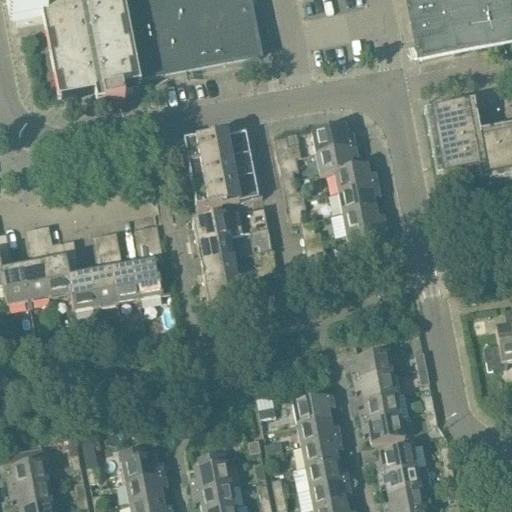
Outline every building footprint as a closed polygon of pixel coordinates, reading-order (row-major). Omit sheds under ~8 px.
[(511,0),(10,0),(12,5),(17,30),(49,24),(62,95),(64,95),(66,107),(57,109),(57,111),(69,108),(82,106),(93,104),(94,103),(96,114),(105,112),(124,108),(122,98),(129,97),(136,95),(144,94),(144,92),(132,94),(131,88),(142,86),(143,88),(150,87),(148,80),(156,79),(157,85),(161,84),(161,82),(186,77),(203,74),(259,63),(246,0),(406,0),(414,41),(414,42),(415,48),(414,48),(416,61),(418,61),(419,64),(454,57),(484,51),(511,45),(511,137),(474,144),(467,107),(441,112),(429,114),(442,181),(476,174),(479,190),(489,188),(488,182),(511,177),(511,0)] [(346,140),(344,130),(310,136),(315,159),(354,151),(352,139),(346,140)] [(179,165),(185,164),(186,173),(253,160),(249,137),(176,151),(179,165)] [(273,143),(277,166),(295,163),(300,162),(297,148),(287,150),(285,141),(273,143)] [(319,181),(333,178),(333,177),(352,174),(352,172),(350,164),(356,163),(354,151),(315,159),(319,181)] [(186,173),(188,182),(183,183),(185,195),(257,181),(253,160),(186,173)] [(277,166),(281,188),(294,185),(292,177),(298,176),(295,163),(277,166)] [(366,169),(352,172),(352,174),(333,177),(333,178),(337,198),(377,191),(374,178),(369,179),(366,169)] [(261,202),(257,181),(185,195),(187,207),(193,206),(195,215),(261,202)] [(295,193),(294,185),(281,188),(283,195),(295,193)] [(337,198),(342,219),(375,213),(373,203),(379,202),(377,191),(337,198)] [(264,212),(263,212),(252,214),(251,214),(253,224),(266,221),(264,212)] [(375,213),(342,219),(346,240),(385,233),(383,221),(377,222),(375,213)] [(238,217),(191,225),(193,236),(187,237),(189,249),(229,242),(242,239),(238,217)] [(289,229),(299,227),(302,227),(300,218),(287,220),(289,229)] [(312,225),(302,227),(299,227),(301,236),(314,234),(312,225)] [(141,269),(132,271),(138,304),(160,300),(168,298),(159,250),(155,230),(134,235),(138,254),(141,269)] [(50,301),(69,298),(71,297),(65,269),(66,268),(63,250),(49,252),(45,232),(36,234),(40,254),(50,301)] [(387,245),(385,233),(346,240),(350,263),(384,256),(381,246),(387,245)] [(197,259),(199,269),(233,262),(229,242),(189,249),(191,261),(197,259)] [(259,258),(272,255),(271,247),(258,249),(259,258)] [(29,256),(31,271),(22,273),(28,306),(50,301),(40,254),(29,256)] [(274,264),(272,255),(259,258),(261,266),(274,264)] [(117,308),(138,304),(132,271),(123,273),(120,258),(108,260),(117,308)] [(319,259),(306,261),(308,271),(320,268),(319,259)] [(6,310),(28,306),(22,273),(13,275),(10,260),(0,261),(0,272),(4,291),(2,291),(6,310)] [(98,278),(89,279),(96,312),(117,308),(108,260),(95,262),(98,278)] [(237,284),(233,262),(199,269),(201,278),(195,279),(197,292),(237,284)] [(96,312),(89,279),(80,281),(77,266),(66,268),(65,269),(71,297),(69,298),(73,317),(96,312)] [(241,306),(237,284),(197,292),(199,304),(206,302),(208,312),(241,306)] [(278,289),(266,292),(268,301),(280,299),(278,289)] [(498,352),(484,354),(487,375),(507,372),(506,368),(511,366),(511,314),(504,316),(505,323),(507,331),(495,333),(498,352)] [(487,335),(484,322),(468,324),(470,338),(487,335)] [(30,344),(19,346),(21,358),(33,355),(30,344)] [(352,387),(392,379),(388,357),(354,363),(356,373),(350,374),(352,387)] [(426,373),(423,358),(423,357),(414,359),(417,374),(426,373)] [(429,388),(426,373),(417,374),(420,389),(429,388)] [(361,397),(363,407),(396,401),(392,379),(352,387),(355,399),(361,397)] [(359,417),(361,429),(400,422),(408,420),(403,399),(396,401),(363,407),(364,416),(359,417)] [(426,417),(434,415),(431,399),(423,401),(426,417)] [(334,414),(331,401),(292,409),(296,431),(330,425),(328,415),(334,414)] [(258,415),(260,424),(275,421),(274,412),(258,415)] [(437,430),(434,415),(426,417),(429,432),(437,430)] [(405,444),(400,422),(361,429),(363,441),(369,440),(371,450),(405,444)] [(296,431),(300,452),(340,445),(337,432),(331,434),(330,425),(296,431)] [(342,457),(340,445),(300,452),(305,474),(338,467),(336,458),(342,457)] [(260,458),(259,452),(258,446),(247,448),(248,452),(250,460),(260,458)] [(280,448),(265,451),(266,459),(282,456),(280,448)] [(381,468),(375,469),(377,481),(417,474),(425,472),(421,449),(379,457),(381,468)] [(450,467),(447,451),(435,454),(438,469),(450,467)] [(143,453),(119,458),(120,467),(125,489),(164,481),(162,469),(156,471),(154,460),(145,462),(143,453)] [(12,482),(6,484),(8,496),(48,488),(43,465),(42,466),(40,455),(8,461),(12,482)] [(282,456),(266,459),(268,468),(283,465),(282,456)] [(195,485),(189,486),(192,498),(231,491),(227,468),(225,459),(197,464),(198,473),(193,474),(195,485)] [(72,476),(80,474),(78,460),(69,461),(72,476)] [(305,474),(309,495),(348,487),(346,475),(340,476),(338,467),(305,474)] [(438,469),(441,484),(454,482),(450,467),(438,469)] [(266,485),(262,468),(254,470),(257,487),(266,485)] [(94,471),(86,473),(89,488),(97,486),(94,471)] [(386,492),(387,501),(421,495),(430,493),(426,472),(425,472),(417,474),(377,481),(380,493),(386,492)] [(125,489),(129,511),(162,504),(161,495),(166,493),(164,481),(125,489)] [(280,484),(271,486),(274,501),(283,500),(280,484)] [(77,504),(86,503),(83,487),(74,489),(77,504)] [(350,499),(348,487),(309,495),(311,511),(332,511),(346,509),(345,500),(350,499)] [(48,488),(8,496),(11,508),(17,507),(17,511),(37,511),(52,509),(48,488)] [(458,503),(455,488),(442,490),(445,506),(458,503)] [(258,492),(261,507),(270,505),(267,490),(258,492)] [(200,509),(200,511),(233,511),(235,511),(231,491),(192,498),(194,510),(200,509)] [(383,511),(424,511),(421,495),(387,501),(389,510),(383,511)] [(285,511),(283,500),(274,501),(276,511),(285,511)] [(92,502),(93,511),(102,511),(100,501),(92,502)] [(87,511),(86,503),(77,504),(78,511),(87,511)]
